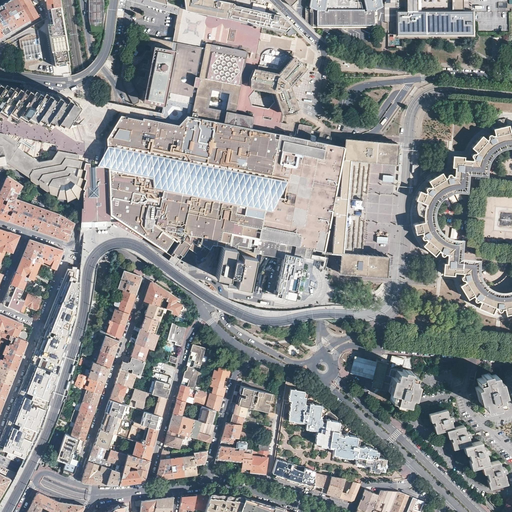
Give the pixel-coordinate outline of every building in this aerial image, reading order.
[(17,26),(29,19),(18,0),(8,0),(6,1),(3,3),(17,26)] [(18,0),(29,19),(33,16),(38,14),(31,2),(29,0),(18,0)] [(69,60),(60,5),(59,0),(45,0),(46,8),(50,7),(53,22),(48,23),(55,63),(58,62),(59,66),(67,64),(66,61),(68,60),(69,60)] [(91,31),(102,31),(104,17),(103,0),(88,0),(89,11),(89,18),(91,31)] [(151,0),(166,4),(166,3),(165,0),(184,0),(185,8),(190,10),(209,15),(210,16),(218,17),(222,1),(218,0),(151,0)] [(377,27),(378,10),(384,4),(383,0),(310,0),(309,7),(314,13),(315,27),(377,27)] [(453,0),(454,12),(398,12),(398,33),(472,33),(472,12),(463,12),(463,0),(453,0)] [(222,1),(218,17),(221,18),(224,19),(228,2),(225,2),(222,1)] [(291,26),(291,25),(288,23),(281,16),(276,15),(236,5),(234,5),(234,3),(228,2),(224,19),(248,24),(262,26),(285,32),(291,26)] [(0,26),(4,33),(17,26),(3,3),(0,5),(0,26)] [(105,9),(104,17),(102,31),(100,36),(99,41),(97,46),(95,50),(100,53),(101,54),(101,55),(102,55),(103,55),(103,56),(104,56),(105,55),(107,57),(108,55),(110,52),(111,49),(112,42),(113,36),(114,30),(115,23),(116,17),(117,10),(105,9)] [(247,52),(204,43),(203,49),(188,46),(181,44),(146,36),(141,43),(145,44),(146,43),(151,46),(150,52),(142,50),(138,57),(143,58),(149,60),(147,66),(139,64),(135,71),(139,72),(140,71),(146,74),(144,80),(136,78),(132,85),(137,86),(137,85),(149,90),(148,92),(142,91),(141,100),(164,105),(166,95),(174,96),(178,97),(194,101),(194,103),(191,116),(251,128),(254,114),(256,107),(237,103),(247,52)] [(306,68),(292,56),(278,72),(253,68),(251,73),(250,79),(249,87),(272,91),(279,109),(280,112),(283,113),(285,113),(294,110),(295,101),(289,86),(306,68)] [(80,104),(72,99),(68,96),(66,100),(59,95),(57,98),(52,95),(49,93),(47,96),(43,93),(36,88),(34,92),(26,87),(24,90),(20,87),(18,91),(11,86),(9,89),(0,83),(0,84),(0,108),(0,109),(8,114),(10,111),(17,116),(19,113),(27,118),(29,115),(36,119),(39,115),(47,120),(49,117),(57,122),(59,119),(67,124),(67,123),(68,125),(76,122),(73,115),(77,115),(76,109),(80,104)] [(277,256),(282,257),(274,295),(293,299),(302,256),(306,257),(312,258),(317,260),(320,260),(322,250),(331,206),(332,202),(333,196),(334,194),(343,145),(326,143),(301,138),(289,136),(279,133),(260,129),(251,128),(191,116),(181,125),(175,124),(161,121),(159,121),(142,117),(142,121),(134,119),(120,117),(106,140),(106,143),(106,146),(107,156),(107,166),(107,167),(107,176),(108,212),(108,215),(106,220),(114,220),(120,220),(144,236),(158,245),(165,249),(165,250),(170,241),(175,244),(178,240),(180,241),(182,238),(190,243),(187,246),(195,251),(196,249),(197,248),(199,247),(200,247),(203,249),(204,248),(206,250),(211,243),(220,245),(222,245),(215,276),(228,279),(227,285),(250,290),(259,253),(274,256),(277,256)] [(299,125),(298,132),(311,135),(312,128),(299,125)] [(457,244),(450,243),(448,242),(443,241),(440,238),(438,236),(435,233),(434,231),(433,229),(431,224),(430,218),(430,214),(430,212),(430,210),(432,205),(435,200),(437,197),(440,194),(446,190),(452,188),(454,188),(458,187),(462,188),(463,177),(464,173),(464,170),(482,171),(483,166),(484,162),(484,161),(487,155),(491,151),(497,147),(502,145),(508,143),(511,143),(511,130),(511,131),(510,132),(508,126),(493,129),(494,136),(492,136),(491,135),(490,135),(488,135),(488,137),(488,138),(486,140),(481,136),(471,147),(477,152),(474,155),(473,155),(472,155),(471,156),(471,157),(472,158),(473,159),(473,161),(465,160),(465,158),(453,156),(452,168),(455,169),(455,172),(454,176),(452,176),(451,175),(450,174),(448,175),(448,176),(448,177),(445,178),(442,173),(429,181),(432,186),(430,188),(429,187),(428,187),(427,188),(426,190),(427,191),(426,193),(420,191),(414,206),(420,208),(419,210),(417,210),(417,211),(416,211),(416,212),(417,213),(418,214),(419,217),(413,218),(416,233),(423,232),(423,234),(422,235),(422,236),(422,237),(423,238),(424,238),(425,238),(427,240),(423,244),(425,246),(435,255),(439,250),(441,251),(441,253),(441,254),(442,255),(443,255),(444,254),(445,253),(447,253),(447,257),(447,261),(444,261),(443,269),(443,274),(446,274),(455,275),(456,273),(463,273),(463,276),(462,276),(462,277),(462,278),(462,279),(463,280),(464,280),(465,281),(460,285),(462,289),(467,298),(468,299),(473,295),(475,297),(474,298),(474,299),(475,300),(476,301),(478,300),(479,300),(480,301),(478,307),(482,309),(491,312),(492,313),(494,307),(497,308),(497,310),(499,310),(500,310),(501,309),(501,308),(504,308),(505,314),(507,313),(511,312),(511,295),(507,297),(501,297),(499,297),(494,296),(489,294),(485,291),(483,289),(479,285),(476,279),(475,274),(474,270),(474,265),(456,263),(457,258),(457,254),(457,244)] [(85,163),(85,160),(63,156),(54,167),(43,166),(23,154),(14,153),(12,144),(0,136),(0,135),(0,165),(4,164),(7,164),(6,162),(8,161),(28,175),(31,178),(31,180),(37,184),(40,183),(41,186),(48,191),(51,190),(52,193),(59,195),(59,198),(69,199),(69,201),(70,201),(78,196),(79,199),(85,191),(86,190),(84,189),(87,179),(84,178),(87,170),(87,169),(84,169),(85,163)] [(345,138),(343,158),(342,158),(341,171),(340,171),(338,194),(335,194),(334,194),(333,196),(332,202),(331,206),(322,250),(340,252),(338,271),(386,276),(388,255),(361,253),(364,220),(362,220),(360,220),(362,193),(365,193),(367,193),(370,161),(396,163),(398,142),(387,141),(379,141),(364,139),(345,138)] [(107,167),(107,166),(102,166),(96,166),(97,187),(99,187),(100,195),(94,195),(91,195),(90,187),(93,187),(91,167),(91,164),(85,163),(84,169),(87,169),(87,170),(84,178),(87,179),(84,189),(86,190),(85,191),(85,208),(83,208),(83,211),(83,222),(83,227),(86,227),(94,227),(100,227),(100,221),(106,220),(108,215),(108,212),(107,176),(107,167)] [(97,187),(96,166),(94,166),(91,167),(93,187),(90,187),(91,195),(94,195),(100,195),(99,187),(97,187)] [(23,185),(7,175),(4,181),(2,185),(17,193),(23,185)] [(17,193),(2,185),(0,189),(0,196),(3,198),(7,200),(13,202),(15,197),(17,193)] [(15,203),(13,202),(7,200),(5,203),(2,202),(3,198),(0,196),(0,217),(7,220),(15,203)] [(30,203),(17,198),(15,197),(13,202),(15,203),(7,220),(15,223),(22,225),(27,214),(27,211),(30,203)] [(27,214),(22,225),(30,228),(37,230),(45,208),(31,203),(30,203),(27,211),(31,212),(30,215),(27,214)] [(45,208),(37,230),(46,233),(51,235),(59,213),(45,208)] [(59,213),(51,235),(58,237),(67,240),(74,223),(66,217),(59,213)] [(0,251),(1,252),(10,231),(3,229),(0,228),(0,251)] [(14,233),(10,231),(1,252),(5,253),(11,256),(16,245),(20,235),(14,233)] [(22,254),(32,258),(33,256),(36,257),(35,259),(37,260),(44,242),(36,240),(29,237),(25,247),(22,254)] [(190,243),(182,238),(180,241),(178,240),(172,250),(174,251),(172,254),(176,257),(180,258),(187,246),(190,243)] [(52,245),(44,242),(37,260),(40,262),(56,269),(64,249),(52,245)] [(196,249),(195,251),(195,253),(196,255),(198,256),(200,256),(202,255),(204,253),(203,251),(203,249),(200,247),(199,247),(197,248),(196,249)] [(19,263),(15,271),(25,276),(26,273),(28,275),(28,277),(33,279),(33,277),(36,270),(40,262),(37,260),(35,259),(34,262),(31,260),(32,258),(22,254),(19,263)] [(68,268),(55,301),(73,306),(75,291),(77,282),(78,269),(76,269),(76,266),(72,266),(72,268),(68,268)] [(138,286),(141,277),(140,275),(124,269),(118,287),(120,288),(125,290),(126,288),(129,289),(128,291),(135,294),(138,288),(138,286)] [(12,280),(10,283),(23,288),(28,277),(25,276),(15,271),(12,280)] [(147,290),(144,300),(159,305),(162,297),(166,299),(166,300),(167,300),(169,292),(155,283),(152,281),(150,282),(147,289),(147,290)] [(5,305),(20,311),(21,307),(24,299),(21,298),(21,297),(19,298),(17,297),(18,295),(20,296),(23,288),(10,283),(8,288),(6,293),(3,300),(3,302),(3,303),(3,304),(5,304),(5,305)] [(119,292),(123,294),(121,299),(132,303),(134,298),(135,294),(128,291),(125,290),(120,288),(119,292)] [(28,290),(26,293),(28,294),(24,303),(40,310),(44,300),(30,294),(31,292),(28,290)] [(166,308),(172,310),(171,312),(178,314),(179,309),(180,309),(181,309),(182,309),(182,308),(183,308),(183,307),(183,306),(183,305),(182,304),(181,304),(182,303),(176,301),(177,297),(169,292),(167,300),(166,300),(168,301),(166,308)] [(130,309),(132,303),(121,299),(120,302),(116,300),(114,301),(113,303),(114,305),(119,306),(118,309),(129,313),(130,309)] [(142,304),(148,306),(145,315),(158,319),(160,320),(163,312),(165,312),(166,308),(164,307),(159,305),(144,300),(142,304)] [(55,301),(30,363),(55,372),(67,335),(73,306),(55,301)] [(127,318),(129,313),(118,309),(110,306),(109,309),(110,311),(113,312),(111,316),(108,314),(107,315),(106,318),(110,319),(125,325),(127,318)] [(0,330),(10,334),(24,340),(25,339),(25,338),(26,338),(27,337),(28,336),(28,335),(28,334),(28,333),(27,333),(27,332),(26,331),(25,331),(24,331),(23,331),(22,331),(21,332),(19,331),(23,323),(12,319),(0,313),(0,330)] [(158,319),(145,315),(140,328),(153,332),(158,319)] [(122,331),(125,325),(110,319),(109,322),(110,323),(106,332),(120,337),(122,331)] [(186,327),(173,323),(168,339),(176,341),(175,344),(181,345),(183,336),(186,327)] [(129,341),(135,343),(149,347),(152,349),(158,334),(155,333),(153,332),(140,328),(135,325),(133,330),(139,332),(137,338),(131,336),(129,341)] [(10,334),(0,330),(0,336),(1,335),(8,338),(10,334)] [(25,348),(28,341),(24,340),(10,334),(8,338),(10,339),(8,345),(5,344),(3,348),(22,356),(25,348)] [(117,347),(119,340),(105,335),(105,336),(101,346),(100,349),(114,355),(117,347)] [(135,343),(130,356),(144,360),(149,347),(135,343)] [(184,372),(181,384),(193,387),(197,375),(200,373),(197,368),(200,366),(206,348),(193,344),(191,349),(186,365),(187,366),(186,369),(185,371),(184,372)] [(0,363),(16,370),(19,364),(22,356),(3,348),(1,353),(4,354),(2,358),(0,357),(0,363)] [(112,361),(114,355),(100,349),(96,362),(110,367),(112,361)] [(177,357),(169,354),(167,361),(176,363),(176,361),(177,357)] [(374,360),(354,355),(349,373),(369,378),(371,378),(376,360),(374,360)] [(403,359),(391,355),(389,361),(393,363),(394,366),(399,364),(401,366),(403,359)] [(122,361),(120,368),(136,374),(138,374),(140,375),(145,361),(144,360),(130,356),(129,360),(126,362),(122,361)] [(387,367),(388,363),(376,359),(376,360),(371,378),(374,379),(372,387),(387,391),(389,383),(384,382),(386,374),(389,375),(391,368),(387,367)] [(107,375),(110,367),(96,362),(92,361),(87,376),(104,382),(107,375)] [(55,372),(30,363),(0,439),(0,444),(4,446),(2,448),(23,457),(31,440),(43,407),(55,372)] [(0,380),(10,385),(13,378),(16,370),(0,363),(0,380)] [(228,366),(219,364),(218,371),(214,370),(212,377),(224,380),(225,374),(228,375),(228,373),(230,367),(228,366)] [(117,376),(115,381),(126,385),(132,387),(136,374),(120,368),(117,376)] [(387,391),(388,391),(391,392),(391,394),(389,399),(395,401),(394,403),(397,404),(402,405),(403,403),(408,404),(410,397),(412,397),(416,383),(414,382),(415,374),(410,373),(410,371),(402,369),(402,371),(391,368),(389,375),(386,374),(384,382),(389,383),(387,391)] [(501,395),(503,394),(499,380),(497,380),(495,373),(489,375),(489,372),(485,373),(481,375),(481,377),(476,378),(478,385),(476,386),(479,400),(482,400),(484,407),(489,406),(490,408),(498,406),(497,404),(502,402),(501,395)] [(104,382),(87,376),(78,373),(74,384),(86,388),(100,393),(102,388),(104,382)] [(297,384),(285,375),(283,389),(282,396),(281,399),(290,400),(287,419),(293,420),(305,422),(305,424),(305,426),(316,428),(316,430),(314,442),(320,443),(333,445),(333,448),(332,453),(336,454),(344,455),(351,456),(355,456),(354,462),(363,463),(370,464),(369,468),(374,469),(373,470),(378,471),(378,469),(383,470),(385,458),(380,457),(381,451),(379,451),(379,449),(373,447),(369,447),(368,445),(365,447),(359,445),(360,436),(355,435),(348,434),(343,436),(343,432),(340,430),(342,421),(336,421),(328,420),(328,422),(324,422),(322,417),(323,410),(323,404),(319,404),(311,403),(307,403),(308,393),(307,392),(303,389),(297,384)] [(214,386),(212,393),(222,395),(224,388),(224,387),(222,386),(224,380),(212,377),(210,385),(214,386)] [(148,392),(158,395),(166,397),(169,389),(170,383),(152,378),(148,392)] [(0,397),(5,400),(7,393),(10,385),(0,380),(0,397)] [(109,399),(120,403),(126,385),(115,381),(112,389),(109,399)] [(178,392),(176,398),(185,401),(192,403),(196,388),(193,387),(181,384),(178,392)] [(272,393),(266,391),(241,385),(239,391),(238,395),(236,403),(247,406),(266,411),(267,411),(272,393)] [(147,392),(134,387),(130,398),(135,400),(133,407),(142,410),(147,392)] [(98,400),(100,393),(86,388),(84,396),(82,401),(96,406),(98,400)] [(202,405),(218,410),(220,403),(222,395),(212,393),(196,388),(192,403),(202,405)] [(164,406),(166,397),(158,395),(153,413),(162,415),(164,406)] [(174,406),(172,412),(181,415),(185,401),(176,398),(174,406)] [(109,399),(109,401),(110,401),(109,404),(108,404),(107,405),(106,407),(108,408),(107,411),(105,410),(105,411),(124,418),(128,405),(120,403),(109,399)] [(94,411),(96,406),(82,401),(79,410),(93,416),(94,411)] [(236,403),(234,403),(232,413),(243,416),(245,416),(247,406),(236,403)] [(198,420),(201,424),(214,427),(218,410),(202,405),(198,420)] [(79,410),(74,409),(70,421),(75,422),(79,410)] [(448,416),(446,409),(428,413),(430,421),(433,420),(434,424),(433,424),(434,428),(435,432),(445,429),(452,427),(450,420),(453,419),(452,416),(448,416)] [(91,421),(93,416),(79,410),(75,422),(89,427),(91,421)] [(161,417),(162,415),(153,413),(144,410),(140,423),(158,429),(158,427),(156,427),(157,423),(159,424),(160,422),(160,421),(160,420),(158,419),(159,416),(161,417)] [(102,419),(99,428),(112,432),(123,436),(127,437),(132,425),(133,425),(134,421),(124,418),(105,411),(102,419)] [(168,430),(186,435),(189,436),(192,437),(197,438),(199,432),(201,424),(198,420),(181,415),(172,412),(170,420),(168,430)] [(243,416),(232,413),(230,422),(241,424),(243,416)] [(133,425),(132,425),(127,437),(133,439),(136,440),(153,446),(155,438),(158,429),(140,423),(134,421),(133,425)] [(71,435),(77,437),(84,440),(86,434),(89,427),(75,422),(73,429),(71,435)] [(230,422),(225,422),(224,428),(222,435),(234,436),(238,437),(250,438),(250,437),(252,437),(252,434),(248,433),(242,433),(242,432),(239,431),(241,424),(230,422)] [(214,427),(201,424),(199,432),(211,436),(213,429),(214,427)] [(452,427),(445,429),(447,436),(450,436),(451,439),(450,440),(451,444),(452,448),(462,445),(470,443),(468,435),(470,435),(468,431),(465,432),(463,424),(452,427)] [(96,436),(94,443),(105,447),(110,449),(112,449),(114,444),(109,443),(112,432),(99,428),(96,436)] [(165,440),(164,444),(179,448),(182,438),(185,439),(186,435),(168,430),(167,432),(165,440)] [(72,452),(77,437),(71,435),(65,432),(57,454),(67,457),(64,468),(65,468),(70,470),(73,471),(74,469),(77,460),(78,457),(79,454),(72,452)] [(199,432),(197,438),(209,442),(211,438),(211,436),(199,432)] [(221,439),(219,445),(223,445),(226,446),(231,446),(229,459),(242,460),(243,448),(246,448),(246,441),(236,440),(236,446),(233,446),(234,436),(222,435),(221,439)] [(269,440),(262,440),(259,439),(257,449),(268,451),(269,440)] [(152,452),(153,446),(136,440),(131,454),(149,459),(152,452)] [(470,443),(462,445),(464,452),(467,452),(469,458),(468,459),(469,463),(470,467),(480,465),(488,463),(485,451),(487,450),(486,447),(482,448),(480,440),(470,443)] [(92,449),(90,454),(101,458),(102,455),(103,454),(104,453),(105,452),(104,451),(104,450),(105,447),(94,443),(92,449)] [(223,445),(219,445),(217,451),(215,458),(229,459),(231,446),(226,446),(226,447),(222,447),(223,445)] [(243,448),(242,460),(241,471),(245,471),(250,471),(252,449),(246,448),(243,448)] [(124,463),(126,454),(112,449),(110,449),(106,460),(113,462),(119,464),(117,470),(111,468),(106,484),(110,484),(112,484),(118,484),(124,463)] [(208,449),(193,451),(193,455),(194,455),(195,463),(204,462),(206,455),(208,449)] [(265,473),(268,451),(257,449),(252,449),(250,471),(258,472),(259,473),(265,473)] [(127,453),(126,454),(124,463),(130,464),(137,466),(147,469),(148,464),(149,459),(131,454),(129,453),(127,453)] [(89,457),(88,460),(98,464),(100,464),(101,465),(111,468),(113,462),(106,460),(101,458),(90,454),(89,457)] [(194,455),(193,455),(182,456),(185,475),(191,474),(197,473),(195,463),(194,455)] [(185,475),(182,456),(170,458),(172,477),(178,476),(185,475)] [(165,478),(172,477),(170,458),(168,458),(160,459),(156,475),(158,479),(165,478)] [(276,473),(274,477),(277,478),(278,478),(284,480),(297,484),(298,484),(307,487),(308,487),(309,487),(310,483),(315,484),(315,472),(315,470),(305,467),(304,469),(300,468),(301,466),(295,464),(277,458),(275,464),(272,472),(276,473)] [(97,469),(98,464),(88,460),(84,470),(82,476),(81,479),(81,480),(81,481),(82,482),(83,482),(84,482),(86,483),(89,483),(92,483),(97,469)] [(505,470),(504,466),(500,467),(498,460),(488,463),(480,465),(482,471),(485,471),(488,478),(486,479),(487,483),(488,487),(506,482),(503,471),(505,470)] [(130,464),(124,463),(118,484),(125,483),(129,483),(131,483),(141,481),(145,477),(147,469),(137,466),(136,468),(129,468),(129,466),(130,464)] [(98,470),(97,469),(92,483),(98,483),(106,484),(111,468),(101,465),(99,470),(98,470)] [(389,478),(403,476),(397,469),(388,470),(389,478)] [(0,496),(11,478),(4,475),(0,472),(0,496)] [(315,472),(315,484),(323,486),(323,489),(322,491),(326,493),(331,476),(315,472)] [(331,476),(326,493),(339,496),(341,491),(345,478),(331,476)] [(346,493),(341,491),(339,496),(341,497),(344,498),(352,500),(354,499),(361,482),(354,479),(350,490),(348,489),(347,489),(346,489),(346,490),(345,491),(346,491),(346,492),(346,493)] [(371,511),(378,494),(365,489),(355,511),(371,511)] [(380,490),(378,494),(371,511),(389,511),(398,491),(388,490),(380,490)] [(406,494),(398,491),(389,511),(406,511),(412,496),(406,494)] [(36,493),(32,501),(43,506),(53,510),(58,501),(47,496),(43,494),(39,492),(38,492),(37,492),(36,493)] [(209,494),(209,493),(206,493),(202,494),(196,494),(193,510),(193,511),(204,511),(205,509),(209,494)] [(179,507),(178,511),(183,511),(185,508),(193,510),(196,494),(189,495),(181,495),(180,503),(179,507)] [(238,511),(244,498),(243,498),(239,496),(238,498),(234,497),(230,495),(229,497),(222,494),(222,496),(219,494),(218,495),(216,494),(214,494),(213,495),(209,494),(205,509),(204,511),(238,511)] [(173,496),(165,497),(156,498),(156,503),(155,508),(154,511),(171,511),(172,507),(174,497),(173,496)] [(418,499),(412,496),(406,511),(419,511),(424,501),(418,499)] [(271,511),(274,506),(268,504),(260,501),(253,499),(244,497),(244,498),(238,511),(271,511)] [(146,500),(141,500),(140,506),(139,511),(149,511),(150,511),(154,511),(155,508),(156,503),(156,498),(153,499),(150,499),(146,500)] [(30,505),(27,511),(29,511),(39,511),(43,506),(32,501),(30,505)] [(64,502),(58,501),(53,510),(51,511),(66,511),(71,503),(64,502)] [(77,504),(71,503),(66,511),(80,511),(84,506),(84,505),(77,504)]
